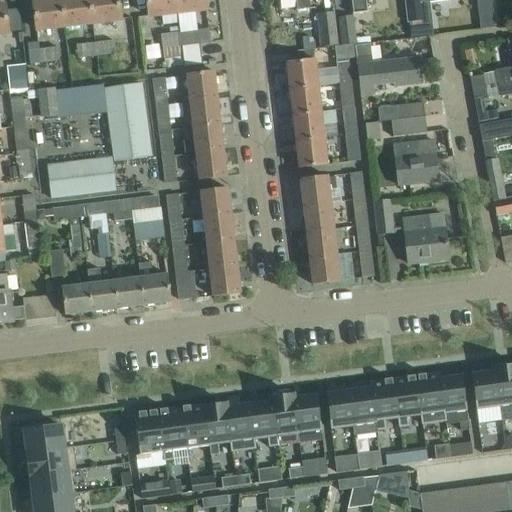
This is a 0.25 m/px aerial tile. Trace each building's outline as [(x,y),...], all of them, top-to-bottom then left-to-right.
[(65,27),(61,0),(57,0),(33,3),(37,39),(57,37),(56,28),(65,27)] [(93,23),(90,0),(61,0),(65,27),(78,25),(80,41),(94,39),(93,23)] [(90,0),(93,23),(121,20),(118,0),(90,0)] [(177,13),(175,0),(146,0),(149,17),(162,15),(163,25),(178,24),(177,13)] [(178,24),(179,32),(198,31),(196,11),(206,10),(204,0),(175,0),(177,13),(178,24)] [(279,0),(283,0),(295,0),(297,11),(310,9),(308,0),(279,0)] [(350,0),(353,16),(368,14),(366,0),(350,0)] [(406,0),(409,22),(422,20),(421,4),(451,0),(406,0)] [(477,0),(481,30),(495,28),(492,8),(491,0),(477,0)] [(0,34),(8,33),(5,6),(0,6),(0,34)] [(338,48),(334,14),(318,16),(322,50),(338,48)] [(356,39),(353,18),(340,20),(343,46),(357,44),(356,39)] [(198,31),(180,32),(181,47),(199,45),(198,31)] [(181,47),(180,32),(161,34),(164,67),(181,66),(179,47),(181,47)] [(308,36),(302,37),(303,50),(315,49),(314,40),(308,36)] [(369,37),(356,39),(357,44),(357,46),(370,44),(369,37)] [(497,84),(511,80),(511,39),(507,40),(510,56),(511,55),(511,67),(495,71),(497,84)] [(114,41),(95,43),(97,57),(115,55),(114,41)] [(95,43),(77,45),(78,59),(97,57),(95,43)] [(67,46),(47,49),(38,50),(37,44),(25,45),(28,67),(49,64),(52,85),(71,82),(67,46)] [(418,58),(373,64),(371,45),(357,47),(362,96),(374,95),(373,86),(396,84),(396,87),(421,84),(418,58)] [(290,90),(318,87),(314,60),(287,64),(290,90)] [(341,84),(352,83),(350,62),(338,63),(341,84)] [(24,67),(7,69),(9,92),(11,92),(27,91),(24,67)] [(217,99),(214,72),(187,75),(188,88),(180,89),(182,100),(189,99),(190,102),(217,99)] [(38,87),(37,73),(27,74),(29,88),(38,87)] [(472,88),(485,86),(483,76),(470,78),(472,88)] [(156,106),(168,105),(165,78),(153,80),(156,106)] [(511,80),(497,84),(500,97),(511,94),(511,80)] [(352,83),(341,84),(343,101),(326,102),(327,113),(344,111),(355,110),(352,83)] [(105,89),(107,109),(115,162),(151,157),(141,84),(105,89)] [(485,86),(472,88),(474,100),(483,98),(488,98),(500,97),(497,84),(485,86)] [(318,87),(290,90),(293,116),(321,113),(318,87)] [(41,118),(57,116),(54,89),(38,91),(41,118)] [(217,99),(190,102),(193,128),(220,125),(217,99)] [(14,128),(25,127),(22,100),(10,102),(14,128)] [(396,107),(397,120),(425,117),(423,103),(396,107)] [(171,131),(168,105),(156,106),(159,132),(171,131)] [(355,110),(344,111),(346,137),(358,135),(355,110)] [(486,113),(477,114),(479,126),(499,122),(497,111),(490,112),(486,113)] [(324,139),(321,113),(293,116),(296,142),(324,139)] [(427,134),(425,117),(397,120),(397,121),(391,121),(393,138),(427,134)] [(366,140),(380,138),(378,122),(364,124),(366,140)] [(511,136),(511,122),(480,128),(482,142),(494,140),(511,136)] [(223,151),(220,125),(193,128),(194,139),(184,141),(185,153),(196,152),(196,154),(223,151)] [(28,153),(25,127),(14,128),(17,154),(28,153)] [(171,131),(159,132),(162,158),(174,157),(171,131)] [(358,135),(346,137),(349,162),(361,161),(358,135)] [(327,165),(324,139),(296,142),(299,168),(327,165)] [(493,201),(506,198),(494,140),(482,142),(486,161),(485,161),(493,201)] [(394,146),(398,187),(419,184),(438,182),(435,154),(421,156),(420,143),(394,146)] [(226,177),(223,151),(196,154),(199,180),(226,177)] [(31,179),(28,153),(17,154),(20,181),(31,179)] [(174,157),(162,158),(166,184),(177,183),(174,157)] [(134,179),(114,181),(112,159),(47,166),(51,199),(135,189),(134,179)] [(353,201),(365,200),(362,174),(351,175),(353,201)] [(335,176),(327,177),(301,180),(304,206),(330,203),(329,190),(336,189),(335,176)] [(204,218),(231,215),(227,189),(201,192),(204,218)] [(25,223),(36,222),(33,195),(22,196),(25,223)] [(170,222),(182,221),(179,195),(167,197),(170,222)] [(511,212),(511,197),(506,198),(493,201),(496,216),(511,212)] [(131,202),(133,220),(134,226),(160,223),(156,198),(131,202)] [(365,200),(353,201),(356,227),(368,225),(365,200)] [(376,235),(393,233),(390,201),(373,203),(376,235)] [(131,202),(111,204),(112,214),(113,222),(133,220),(131,202)] [(330,203),(304,206),(307,232),(333,229),(330,203)] [(112,214),(111,204),(77,209),(78,218),(112,214)] [(78,218),(77,209),(54,212),(55,218),(56,221),(66,220),(69,241),(66,241),(69,258),(83,256),(78,218)] [(54,210),(45,211),(46,219),(55,218),(54,212),(54,210)] [(231,215),(204,218),(207,245),(234,241),(231,215)] [(443,215),(423,217),(403,220),(406,245),(408,265),(448,260),(446,246),(448,245),(448,243),(446,243),(443,215)] [(186,247),(182,221),(170,222),(174,249),(186,247)] [(36,222),(25,223),(28,249),(39,248),(36,222)] [(370,251),(368,225),(356,227),(359,253),(370,251)] [(12,226),(1,227),(4,252),(15,251),(12,226)] [(333,229),(307,232),(310,259),(336,256),(333,229)] [(100,264),(108,263),(105,235),(98,236),(100,264)] [(511,236),(500,239),(505,264),(511,262),(511,236)] [(237,267),(234,241),(207,245),(210,271),(237,267)] [(189,272),(186,247),(174,249),(177,274),(189,272)] [(49,253),(52,277),(63,276),(61,251),(49,253)] [(370,251),(359,253),(362,279),(373,277),(370,251)] [(336,256),(310,259),(313,285),(340,282),(336,256)] [(16,261),(5,262),(6,272),(17,271),(16,261)] [(167,276),(153,277),(151,265),(139,266),(141,279),(144,306),(170,303),(167,276)] [(237,267),(210,271),(213,297),(240,294),(237,267)] [(115,282),(101,284),(100,271),(87,273),(88,285),(92,313),(118,309),(115,282)] [(193,272),(189,272),(177,274),(181,301),(197,299),(193,272)] [(144,306),(141,279),(115,282),(118,309),(144,306)] [(92,313),(88,285),(62,289),(66,316),(92,313)] [(23,300),(24,308),(11,309),(9,292),(0,292),(0,323),(12,323),(12,322),(25,320),(25,321),(56,317),(53,296),(23,300)] [(500,407),(511,405),(511,365),(495,368),(500,407)] [(495,368),(494,368),(494,372),(471,375),(476,410),(500,407),(495,368)] [(423,425),(445,422),(445,425),(446,425),(439,375),(416,378),(423,425)] [(440,375),(439,375),(446,425),(468,422),(462,376),(441,379),(440,375)] [(422,425),(423,425),(416,378),(393,381),(400,428),(409,427),(407,418),(420,416),(422,425)] [(399,428),(400,428),(393,381),(371,384),(377,433),(378,433),(378,431),(386,430),(385,421),(398,419),(399,428)] [(354,436),(377,433),(371,384),(370,384),(370,389),(348,392),(354,436)] [(354,436),(348,392),(326,395),(331,430),(352,427),(354,436)] [(290,445),(299,444),(292,395),(271,398),(278,446),(277,437),(289,435),(290,445)] [(299,434),(321,431),(317,396),(294,399),(293,395),(292,395),(299,444),(300,443),(299,434)] [(269,448),(278,446),(271,398),(270,398),(271,402),(249,405),(255,450),(256,449),(254,440),(267,438),(269,448)] [(249,405),(227,408),(226,403),(225,404),(232,453),(255,450),(249,405)] [(231,453),(232,453),(225,404),(204,406),(209,446),(210,456),(219,455),(218,445),(230,443),(231,453)] [(204,406),(181,410),(186,449),(209,446),(204,406)] [(181,410),(158,413),(165,462),(174,460),(172,451),(186,449),(181,410)] [(158,413),(135,416),(140,455),(163,452),(164,462),(165,462),(158,413)] [(64,449),(61,426),(24,431),(27,453),(26,453),(26,454),(64,449)] [(114,429),(116,442),(126,441),(124,428),(114,429)] [(118,455),(128,454),(126,441),(116,442),(118,455)] [(493,442),(481,443),(482,454),(494,452),(493,442)] [(463,444),(449,446),(450,458),(464,456),(463,444)] [(437,460),(450,458),(449,446),(435,448),(437,460)] [(64,449),(26,454),(29,477),(77,470),(74,448),(64,449)] [(403,453),(405,464),(428,461),(426,450),(403,453)] [(359,468),(359,470),(382,466),(380,451),(357,454),(357,456),(359,468)] [(405,464),(403,453),(385,455),(387,466),(405,464)] [(346,457),(348,470),(359,468),(357,456),(346,457)] [(327,474),(325,465),(314,466),(315,475),(327,474)] [(260,484),(283,481),(281,467),(259,470),(260,484)] [(290,479),(303,477),(302,468),(288,470),(290,479)] [(77,470),(29,477),(31,477),(34,499),(75,494),(72,472),(77,471),(77,470)] [(120,474),(122,487),(132,486),(130,473),(120,474)] [(379,476),(375,491),(409,499),(405,473),(379,476)] [(249,475),(235,477),(236,486),(250,485),(249,475)] [(235,477),(221,479),(223,488),(236,486),(235,477)] [(215,489),(214,478),(190,481),(192,492),(215,489)] [(363,478),(351,479),(352,489),(365,487),(363,478)] [(351,479),(338,481),(339,491),(352,489),(351,479)] [(180,481),(169,483),(171,495),(182,494),(180,481)] [(168,482),(140,486),(142,499),(170,496),(168,482)] [(498,511),(508,511),(505,483),(491,485),(494,511),(498,511)] [(476,487),(479,511),(494,511),(491,485),(476,487)] [(294,487),(281,489),(282,499),(295,497),(294,487)] [(462,489),(465,511),(479,511),(476,487),(465,488),(462,489)] [(281,489),(268,491),(269,500),(282,499),(281,489)] [(465,511),(462,489),(448,491),(451,511),(465,511)] [(451,511),(448,491),(434,492),(436,511),(451,511)] [(436,511),(434,492),(419,494),(421,511),(436,511)] [(75,494),(34,499),(35,511),(72,511),(70,495),(75,495),(75,494)] [(228,496),(215,498),(216,508),(229,506),(228,496)] [(215,498),(202,499),(203,509),(216,508),(215,498)]
